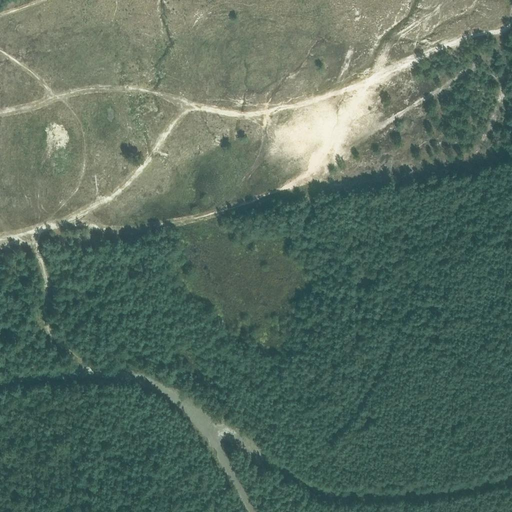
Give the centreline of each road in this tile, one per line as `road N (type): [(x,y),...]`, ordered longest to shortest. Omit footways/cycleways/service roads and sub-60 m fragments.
road 1 (track): [(507,34),(495,125),(462,166),(0,251)]
road 2 (track): [(205,429),(338,499),(410,499),(511,481)]
road 3 (unclassified): [(250,511),(205,429),(139,380),(83,373),(0,382)]
road 4 (track): [(0,114),(87,88),(141,89),(192,106)]
road 5 (track): [(40,244),(64,375)]
